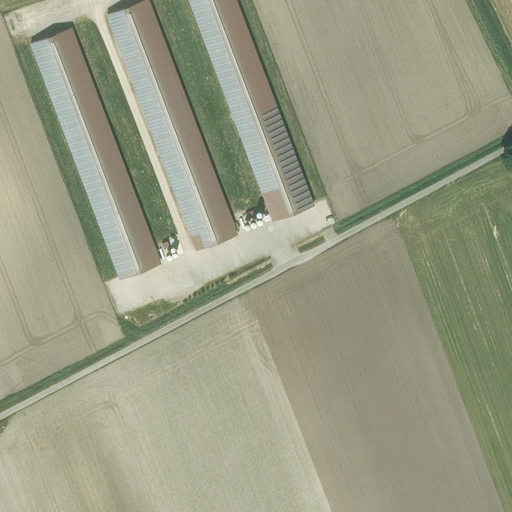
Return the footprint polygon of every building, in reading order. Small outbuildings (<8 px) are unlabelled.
[(236,233),(147,0),(143,0),(108,13),(197,248),(236,233)] [(312,205),(234,0),(190,0),(273,219),(312,205)] [(158,260),(69,25),(30,40),(119,275),(158,260)] [(253,210),(245,213),(247,219),(255,216),(253,210)] [(260,216),(244,223),(245,227),(262,220),(260,216)]
